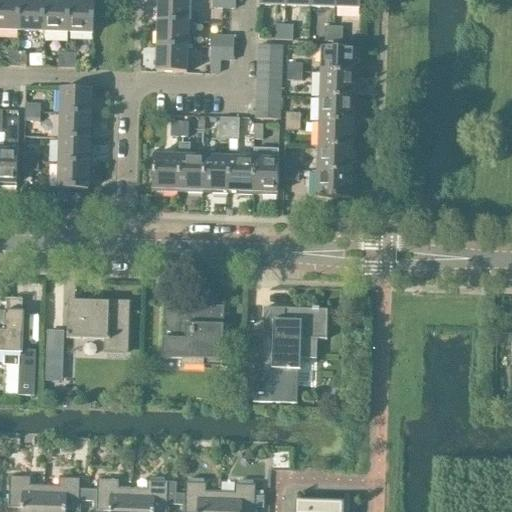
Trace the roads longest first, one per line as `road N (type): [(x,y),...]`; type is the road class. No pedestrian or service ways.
road 1 (residential): [(120,246),(511,260)]
road 2 (residential): [(127,85),(247,87),(248,0)]
road 3 (residential): [(120,246),(127,85)]
road 4 (residential): [(0,80),(127,85)]
road 5 (residential): [(0,242),(120,246)]
